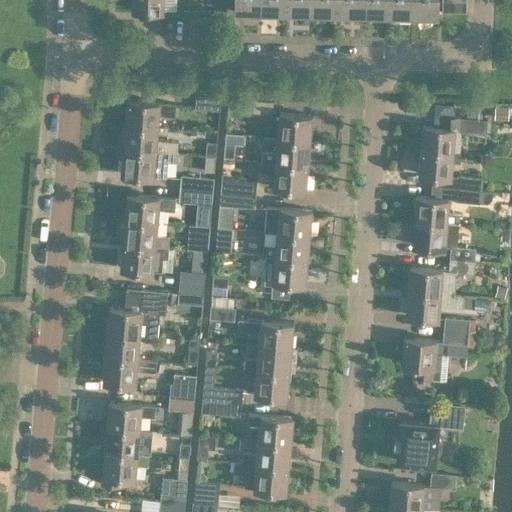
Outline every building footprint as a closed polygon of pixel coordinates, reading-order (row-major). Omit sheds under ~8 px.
[(224,0),(215,0),(216,8),(225,8),(224,0)] [(232,0),(233,9),(259,10),(259,0),(232,0)] [(259,0),(259,10),(284,10),(284,0),(259,0)] [(309,0),(284,0),(284,10),(309,11),(309,0)] [(334,0),(309,0),(309,11),(335,11),(334,0)] [(334,0),(335,11),(360,12),(360,0),(334,0)] [(385,0),(360,0),(360,12),(385,12),(385,0)] [(385,0),(385,12),(411,13),(410,0),(385,0)] [(437,0),(410,0),(411,13),(437,13),(437,0)] [(441,0),(441,9),(465,9),(464,0),(441,0)] [(219,95),(195,93),(194,105),(218,107),(219,95)] [(227,108),(251,110),(271,112),(272,99),(228,95),(227,108)] [(173,113),(174,101),(158,100),(159,99),(126,96),(124,121),(156,124),(157,112),(173,113)] [(493,104),(493,114),(507,115),(507,105),(493,104)] [(279,110),(276,134),(308,137),(311,113),(279,110)] [(453,127),(484,130),(486,116),(438,111),(437,123),(422,121),(419,146),(451,149),(453,127)] [(122,145),(175,150),(176,139),(155,137),(156,124),(124,121),(122,145)] [(224,129),(222,153),(233,154),(235,130),(224,129)] [(274,158),(306,161),(308,137),(276,134),(274,157),(274,158)] [(204,152),(214,153),(216,138),(206,137),(204,152)] [(151,173),(165,174),(167,151),(175,151),(175,150),(122,145),(119,170),(151,173)] [(451,149),(419,146),(417,171),(431,172),(431,182),(479,187),(480,174),(449,171),(450,158),(459,159),(460,149),(451,149)] [(260,155),(259,168),(273,169),(272,183),(304,186),(306,161),(274,158),(274,157),(260,155)] [(188,173),(186,186),(211,188),(212,175),(188,173)] [(221,176),(220,189),(254,192),(255,179),(245,178),(221,176)] [(413,217),(445,219),(457,221),(459,209),(446,208),(447,197),(478,200),(479,187),(431,182),(430,193),(416,192),(413,217)] [(197,200),(210,201),(211,188),(186,186),(185,199),(197,200)] [(254,192),(220,189),(218,202),(233,203),(243,204),(253,205),(254,192)] [(157,218),(158,206),(174,207),(175,195),(159,194),(159,193),(126,191),(124,215),(157,218)] [(276,228),(308,231),(310,206),(278,204),(266,203),(264,227),(276,228)] [(122,239),(167,244),(168,231),(156,230),(157,218),(124,215),(122,239)] [(455,244),(457,221),(445,219),(413,217),(411,241),(450,245),(449,255),(473,258),(473,257),(474,250),(474,245),(455,244)] [(196,245),(196,246),(197,246),(205,247),(208,223),(198,222),(198,231),(196,245)] [(216,227),(214,247),(230,248),(231,228),(216,227)] [(305,255),(308,231),(276,228),(275,241),(262,240),(261,251),(274,252),(305,255)] [(122,239),(119,264),(152,267),(154,253),(166,254),(167,244),(122,239)] [(263,280),(273,281),(273,277),(303,280),(305,255),(274,252),(273,262),(265,261),(263,280)] [(472,271),(473,258),(449,255),(448,266),(409,263),(407,287),(439,290),(451,291),(453,269),(472,271)] [(179,267),(177,290),(201,292),(203,269),(179,267)] [(496,282),(493,293),(503,296),(506,284),(496,282)] [(108,315),(105,315),(103,317),(103,326),(104,328),(106,328),(106,329),(138,331),(155,333),(157,309),(165,309),(167,288),(126,285),(124,305),(108,304),(108,315)] [(463,292),(451,291),(439,290),(407,287),(405,311),(437,314),(438,302),(462,303),(463,295),(463,292)] [(170,290),(169,302),(176,302),(177,301),(177,290),(170,290)] [(209,303),(208,315),(232,317),(233,305),(231,305),(232,295),(210,293),(209,303)] [(462,303),(462,305),(472,306),(473,296),(463,295),(462,303)] [(442,325),(467,328),(474,328),(475,316),(468,316),(443,313),(442,325)] [(237,316),(236,328),(258,330),(257,342),(290,344),(292,320),(259,317),(244,316),(244,317),(237,316)] [(411,371),(432,374),(445,376),(447,350),(465,351),(466,341),(466,340),(473,340),(474,328),(467,328),(442,325),(441,337),(403,333),(400,359),(412,360),(411,371)] [(138,331),(106,329),(104,352),(136,355),(138,331)] [(491,334),(490,339),(493,342),(498,343),(502,340),(502,335),(499,331),(494,331),(491,334)] [(188,335),(186,359),(196,360),(198,336),(188,335)] [(256,355),(244,354),(243,364),(288,368),(290,344),(257,342),(256,355)] [(206,346),(204,361),(214,362),(216,347),(206,346)] [(136,355),(104,352),(102,377),(134,380),(135,366),(155,367),(156,357),(136,355)] [(204,361),(203,383),(201,396),(225,398),(240,399),(241,386),(213,383),(214,362),(204,361)] [(243,364),(242,374),(254,375),(253,390),(286,393),(288,368),(243,364)] [(170,380),(169,393),(192,395),(193,382),(195,371),(173,369),(172,381),(170,380)] [(168,406),(191,408),(192,395),(169,393),(168,406)] [(240,399),(225,398),(201,396),(200,409),(239,412),(240,399)] [(141,401),(108,398),(106,423),(139,426),(139,425),(140,413),(154,414),(155,402),(141,401)] [(394,432),(394,435),(393,442),(397,443),(396,454),(396,457),(398,457),(398,456),(431,459),(431,460),(434,460),(434,458),(433,458),(434,452),(437,450),(439,447),(440,440),(438,435),(435,434),(437,420),(461,423),(462,404),(430,401),(429,422),(401,419),(399,419),(399,421),(398,432),(394,432)] [(292,414),(247,409),(246,421),(258,422),(257,435),(289,438),(292,414)] [(139,425),(139,426),(106,423),(104,448),(137,451),(137,448),(138,434),(148,435),(149,426),(139,425)] [(198,430),(196,454),(206,455),(208,444),(213,445),(215,431),(198,430)] [(257,435),(256,448),(242,447),(241,458),(287,463),(289,438),(257,435)] [(188,453),(189,439),(179,438),(178,452),(188,453)] [(137,451),(104,448),(101,481),(119,482),(120,474),(134,475),(136,461),(146,462),(148,449),(137,448),(137,451)] [(243,484),(285,488),(287,463),(241,458),(233,458),(232,468),(245,472),(243,484)] [(429,480),(390,477),(388,502),(427,505),(427,506),(438,507),(440,483),(454,485),(455,472),(430,470),(429,480)] [(161,474),(159,497),(183,499),(185,476),(161,474)] [(194,477),(192,501),(216,503),(218,479),(194,477)] [(182,511),(183,499),(159,497),(157,511),(182,511)] [(215,511),(216,503),(192,501),(190,511),(215,511)] [(427,506),(427,505),(388,502),(387,511),(437,511),(438,507),(427,506)]
